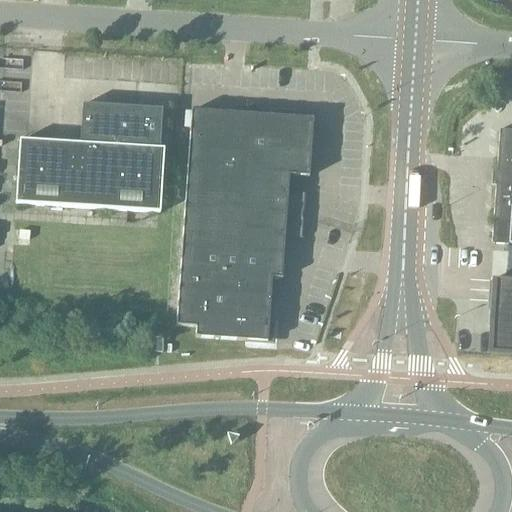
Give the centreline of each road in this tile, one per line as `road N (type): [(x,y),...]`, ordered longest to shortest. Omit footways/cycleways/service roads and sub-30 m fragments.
road 1 (unclassified): [(415,41),(0,15)]
road 2 (primary): [(356,415),(209,409),(0,424)]
road 3 (unclassified): [(402,285),(415,41)]
road 4 (primary): [(0,434),(84,459),(208,511)]
road 5 (unclassified): [(431,419),(402,285)]
road 6 (unclassified): [(402,285),(366,415)]
road 7 (primary): [(356,415),(304,455),(298,484),(309,511)]
